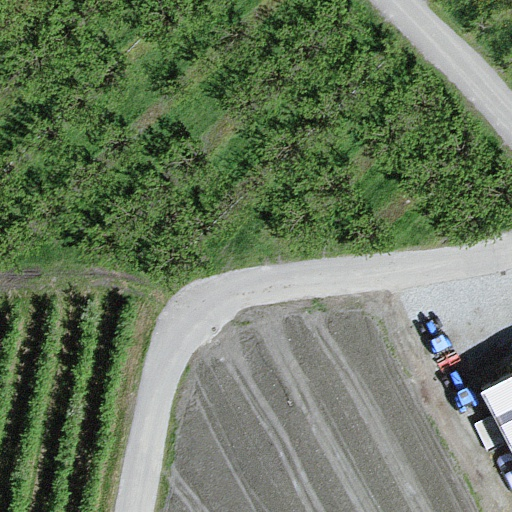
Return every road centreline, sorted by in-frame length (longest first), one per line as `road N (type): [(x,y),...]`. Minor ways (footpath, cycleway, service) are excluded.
road 1 (unclassified): [(195,307),(511,260)]
road 2 (unclassified): [(195,307),(174,336),(143,511)]
road 3 (unclassified): [(391,0),(511,123)]
